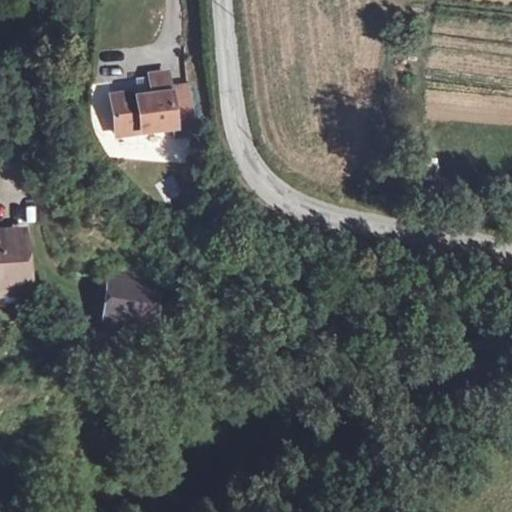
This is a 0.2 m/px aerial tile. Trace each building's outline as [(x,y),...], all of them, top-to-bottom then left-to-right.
[(139,80),(112,84),(116,107),(124,106),(126,120),(177,113),(177,112),(173,86),(169,59),(152,62),(155,82),(139,84),(139,80)] [(192,83),(173,86),(177,112),(196,109),(192,83)] [(124,106),(116,107),(118,121),(126,120),(124,106)] [(154,185),(165,203),(182,193),(171,175),(154,185)] [(0,227),(0,332),(6,332),(2,284),(21,283),(45,281),(39,225),(1,228),(0,227)] [(172,275),(128,267),(121,308),(164,315),(172,275)] [(46,291),(45,281),(21,283),(22,294),(46,291)]
